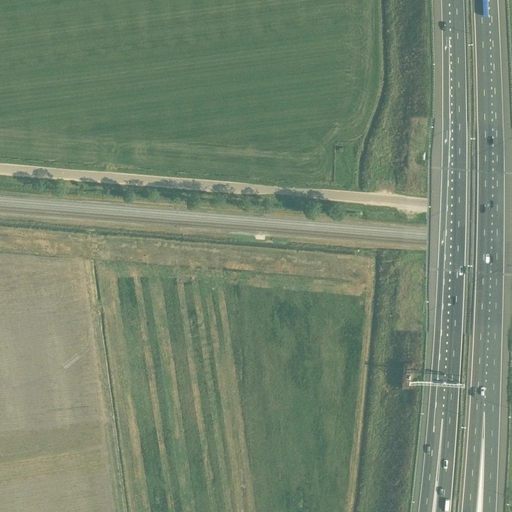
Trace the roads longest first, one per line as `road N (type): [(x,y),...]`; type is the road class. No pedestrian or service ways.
road 1 (unclassified): [(511,210),(0,168)]
road 2 (motorway): [(454,0),(456,174),(444,418)]
road 3 (motorway): [(485,392),(486,0)]
road 4 (motorway): [(468,511),(485,392)]
road 5 (motorway): [(488,511),(485,392)]
